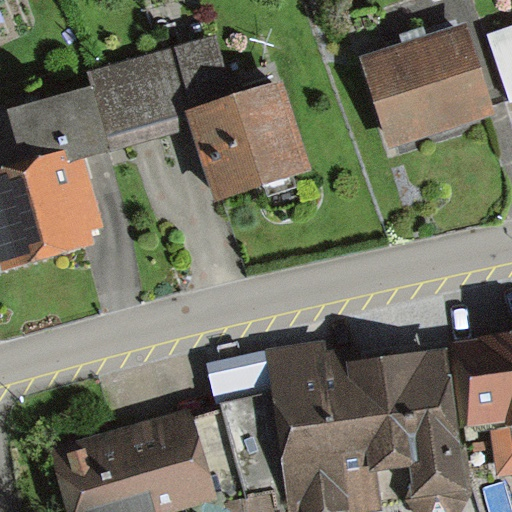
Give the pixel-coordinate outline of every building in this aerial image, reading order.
[(346,2),(345,0),(312,0),(316,11),(346,2)] [(359,59),(390,146),(496,109),(465,22),(359,59)] [(511,102),(511,27),(489,35),(511,102)] [(215,199),(313,169),(284,79),(236,94),(215,28),(87,69),(93,83),(112,148),(114,154),(193,129),(215,199)] [(0,166),(0,268),(0,270),(97,242),(93,229),(107,225),(86,155),(112,148),(93,83),(6,108),(21,160),(0,166)] [(511,337),(453,345),(466,427),(487,422),(496,474),(511,470),(511,337)] [(473,491),(451,348),(343,364),(341,350),(328,352),(326,341),(264,349),(286,503),(279,504),(280,511),(379,511),(381,511),(375,472),(408,467),(413,498),(423,511),(459,511),(466,503),(473,491)] [(193,420),(55,456),(69,511),(130,511),(212,491),(193,420)]
